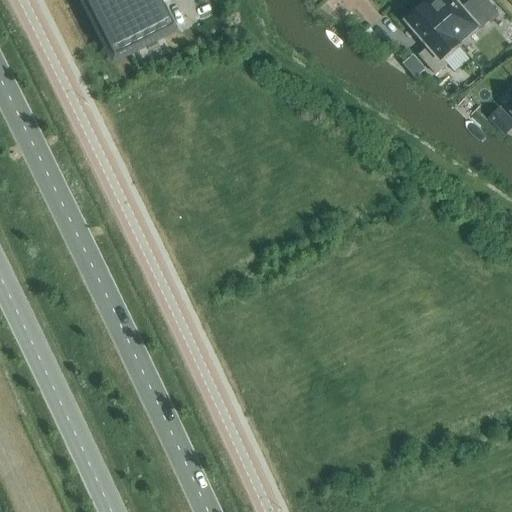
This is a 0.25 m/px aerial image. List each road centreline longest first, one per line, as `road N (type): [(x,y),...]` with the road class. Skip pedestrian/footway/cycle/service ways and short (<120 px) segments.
road 1 (unclassified): [(268,511),(20,0)]
road 2 (primary): [(207,511),(0,83)]
road 3 (primary): [(0,280),(109,511)]
